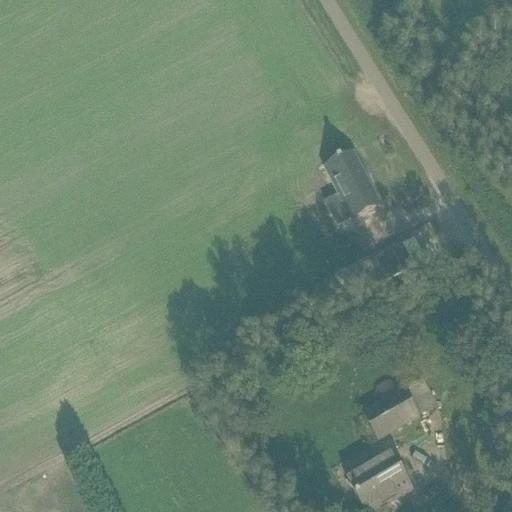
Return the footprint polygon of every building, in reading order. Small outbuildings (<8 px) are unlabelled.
[(352,157),(325,174),(357,226),(385,210),(352,157)] [(328,284),(339,306),(391,278),(379,256),(328,284)] [(443,268),(438,284),(454,289),(458,273),(443,268)] [(363,415),(380,444),(419,422),(402,392),(363,415)] [(0,430),(13,432),(0,406),(0,430)] [(348,486),(356,499),(363,511),(374,511),(411,491),(389,454),(368,466),(371,473),(348,486)]
